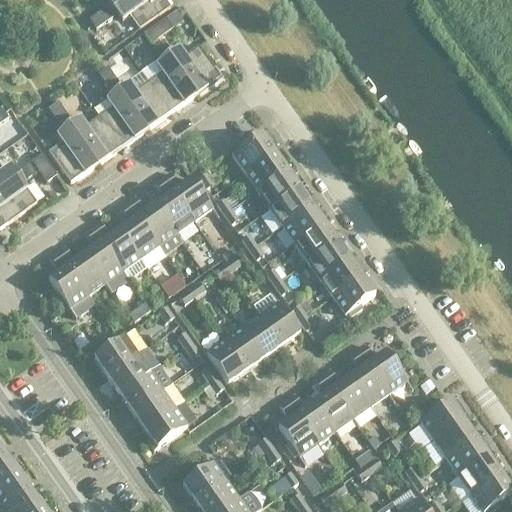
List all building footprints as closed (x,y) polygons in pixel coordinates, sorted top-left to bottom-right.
[(105,0),(106,0),(114,12),(130,0),(105,0)] [(130,0),(114,12),(122,23),(129,18),(139,32),(170,10),(166,4),(167,3),(165,0),(130,0)] [(105,10),(97,16),(104,26),(112,20),(105,10)] [(104,26),(97,16),(89,22),(96,32),(104,26)] [(172,31),(165,21),(143,36),(151,47),(172,31)] [(168,51),(163,43),(153,50),(159,58),(168,51)] [(179,51),(167,60),(195,99),(199,96),(199,97),(215,86),(214,84),(220,80),(198,49),(184,59),(179,51)] [(195,99),(167,60),(156,68),(161,75),(148,85),(169,115),(175,112),(176,113),(192,102),(191,101),(195,99)] [(97,76),(103,85),(113,78),(107,70),(97,76)] [(119,86),(113,78),(103,85),(109,93),(119,86)] [(169,115),(148,85),(134,94),(129,87),(117,95),(145,134),(149,131),(149,132),(165,121),(164,119),(169,115)] [(145,134),(117,95),(106,103),(108,105),(94,115),(98,120),(120,150),(125,147),(126,148),(142,137),(141,137),(145,134)] [(48,111),(53,120),(63,113),(57,105),(48,111)] [(1,110),(0,111),(0,125),(8,120),(1,110)] [(69,121),(63,113),(53,120),(59,128),(69,121)] [(120,150),(98,120),(85,129),(79,122),(68,130),(95,169),(99,166),(100,167),(115,156),(114,154),(120,150)] [(95,169),(68,130),(56,138),(62,145),(48,155),(69,186),(75,182),(77,183),(92,172),(95,169)] [(231,159),(244,177),(274,156),(268,147),(271,145),(265,135),(231,159)] [(56,177),(41,155),(30,163),(45,184),(56,177)] [(287,174),(274,156),(244,177),(257,195),(287,174)] [(27,181),(35,176),(28,166),(20,172),(27,181)] [(2,174),(0,170),(0,192),(18,180),(10,169),(2,174)] [(299,191),(287,174),(257,195),(269,213),(299,191)] [(175,184),(170,176),(162,182),(170,192),(174,189),(175,184)] [(205,177),(198,182),(206,193),(213,187),(205,177)] [(0,231),(36,205),(18,180),(0,192),(0,231)] [(170,192),(162,182),(155,187),(160,195),(165,195),(170,192)] [(212,212),(191,182),(172,195),(194,225),(212,212)] [(312,209),(299,191),(269,213),(281,230),(312,209)] [(194,225),(172,195),(155,208),(176,238),(194,225)] [(140,208),(135,201),(127,206),(135,217),(139,214),(140,208)] [(224,203),(216,208),(224,218),(231,213),(224,203)] [(135,217),(127,206),(120,212),(125,219),(130,220),(135,217)] [(176,238),(155,208),(137,220),(158,250),(165,258),(182,246),(176,238)] [(324,227),(312,209),(281,230),(294,248),(324,227)] [(238,223),(231,213),(224,218),(231,228),(238,223)] [(158,250),(137,220),(119,232),(141,263),(147,271),(165,258),(158,250)] [(105,233),(100,226),(92,231),(99,242),(104,238),(105,233)] [(337,244),(324,227),(294,248),(306,265),(337,244)] [(99,242),(92,231),(84,237),(89,244),(95,245),(99,242)] [(141,263),(119,232),(102,245),(123,275),(141,263)] [(249,238),(241,243),(249,253),(256,248),(249,238)] [(349,262),(337,244),(306,265),(319,283),(349,262)] [(128,283),(123,275),(102,245),(84,257),(105,287),(111,295),(128,283)] [(263,258),(256,248),(249,253),(256,264),(263,258)] [(70,258),(64,251),(57,256),(64,267),(69,263),(70,258)] [(232,252),(222,259),(227,265),(236,258),(232,252)] [(64,267),(57,256),(49,262),(54,269),(59,270),(64,267)] [(105,287),(84,257),(66,270),(88,300),(105,287)] [(235,262),(225,269),(230,276),(240,269),(235,262)] [(361,280),(349,262),(319,283),(331,301),(361,280)] [(230,276),(225,269),(214,276),(219,283),(230,276)] [(88,300),(66,270),(48,283),(58,297),(56,299),(65,312),(67,310),(69,313),(75,321),(94,308),(88,300)] [(273,273),(266,278),(274,289),(281,284),(273,273)] [(177,279),(171,284),(178,294),(184,289),(177,279)] [(374,298),(361,280),(331,301),(344,319),(347,317),(349,320),(361,311),(360,309),(374,298)] [(288,294),(281,284),(274,289),(281,299),(288,294)] [(204,294),(199,287),(189,294),(194,301),(204,294)] [(194,301),(189,294),(179,301),(184,308),(194,301)] [(299,336),(278,306),(260,319),(281,349),(299,336)] [(298,309),(291,314),(298,324),(305,319),(298,309)] [(166,310),(158,315),(166,326),(173,321),(166,310)] [(281,349),(260,319),(242,331),(263,362),(281,349)] [(313,329),(305,319),(298,324),(306,334),(313,329)] [(263,362),(242,331),(224,344),(246,374),(263,362)] [(133,333),(124,340),(93,361),(107,380),(147,352),(133,333)] [(191,346),(184,336),(177,341),(184,352),(191,346)] [(246,374),(224,344),(206,357),(227,387),(246,374)] [(198,357),(191,346),(184,352),(191,362),(198,357)] [(370,356),(365,349),(357,354),(364,365),(369,362),(370,356)] [(159,369),(147,352),(107,380),(119,397),(159,369)] [(364,365),(357,354),(349,360),(354,367),(360,368),(364,365)] [(385,355),(367,368),(388,398),(406,385),(404,382),(407,381),(398,368),(396,370),(385,355)] [(388,398),(367,368),(349,381),(370,411),(388,398)] [(171,387),(159,369),(119,397),(131,415),(171,387)] [(216,382),(209,371),(202,377),(209,387),(216,382)] [(335,381),(329,374),(322,379),(329,390),(334,386),(335,381)] [(329,390),(322,379),(314,385),(319,392),(324,393),(329,390)] [(370,411),(349,381),(331,393),(353,423),(370,411)] [(223,392),(216,382),(209,387),(216,397),(223,392)] [(429,382),(419,389),(425,397),(434,390),(429,382)] [(184,405),(171,387),(131,415),(144,433),(174,412),(184,405)] [(353,423),(331,393),(314,405),(335,436),(353,423)] [(299,406),(294,398),(286,404),(294,415),(298,411),(299,406)] [(460,412),(453,402),(419,426),(432,445),(463,423),(457,414),(460,412)] [(294,415),(286,404),(278,409),(284,417),(289,418),(294,415)] [(335,436),(314,405),(296,418),(317,448),(335,436)] [(187,430),(174,412),(144,433),(150,442),(147,444),(154,454),(187,430)] [(317,448),(296,418),(277,431),(288,446),(285,447),(294,460),(297,458),(299,461),(317,448)] [(475,441),(463,423),(432,445),(445,462),(475,441)] [(273,452),(265,441),(258,446),(265,457),(273,452)] [(488,459),(475,441),(445,462),(457,480),(488,459)] [(401,455),(393,444),(386,449),(394,460),(401,455)] [(280,462),(273,452),(265,457),(272,467),(280,462)] [(368,454),(355,464),(361,473),(366,470),(375,463),(368,454)] [(10,464),(6,458),(0,462),(0,489),(22,474),(13,462),(10,464)] [(500,476),(488,459),(457,480),(470,497),(500,476)] [(375,463),(366,470),(371,477),(381,470),(376,463),(375,463)] [(182,487),(195,506),(225,485),(212,466),(209,468),(208,466),(195,474),(197,477),(182,487)] [(371,477),(366,470),(361,473),(356,477),(361,484),(371,477)] [(412,470),(405,475),(412,485),(419,480),(412,470)] [(30,486),(22,474),(0,489),(0,511),(5,511),(31,494),(27,488),(30,486)] [(297,486),(290,476),(283,481),(290,492),(297,486)] [(511,495),(511,493),(500,476),(470,497),(480,511),(494,511),(500,508),(498,505),(511,495)] [(426,490),(419,480),(412,485),(419,495),(426,490)] [(314,482),(305,488),(312,498),(321,492),(314,482)] [(224,511),(238,502),(225,485),(195,506),(199,511),(224,511)] [(346,495),(341,487),(331,495),(336,502),(346,495)] [(35,500),(31,494),(5,511),(42,511),(46,509),(38,498),(35,500)] [(259,511),(248,495),(238,502),(224,511),(259,511)] [(336,502),(331,495),(320,502),(325,509),(336,502)] [(299,511),(305,508),(298,498),(290,503),(296,511),(299,511)] [(423,511),(417,503),(403,511),(423,511)]
